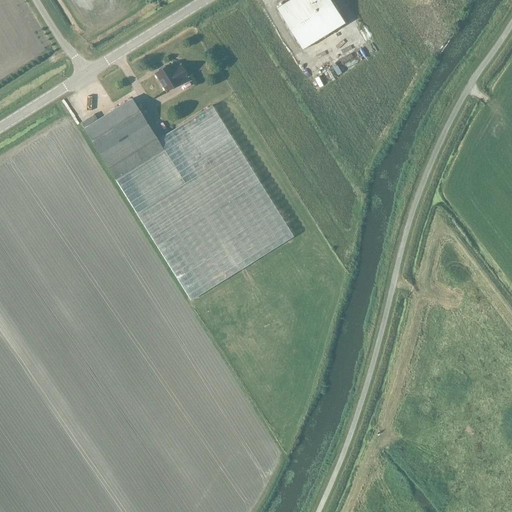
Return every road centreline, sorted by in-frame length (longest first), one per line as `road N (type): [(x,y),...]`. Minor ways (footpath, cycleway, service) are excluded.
road 1 (unclassified): [(317,511),(370,374),(424,177),(448,121),(511,23)]
road 2 (unclassified): [(0,126),(206,0)]
